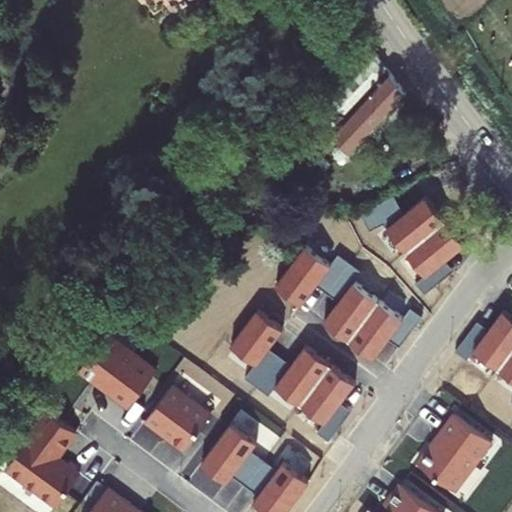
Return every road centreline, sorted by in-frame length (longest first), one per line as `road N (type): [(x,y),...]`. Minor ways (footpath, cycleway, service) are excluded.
road 1 (residential): [(324,511),(368,432),(464,297),(511,251)]
road 2 (residential): [(511,179),(379,0)]
road 3 (residential): [(208,511),(89,424)]
